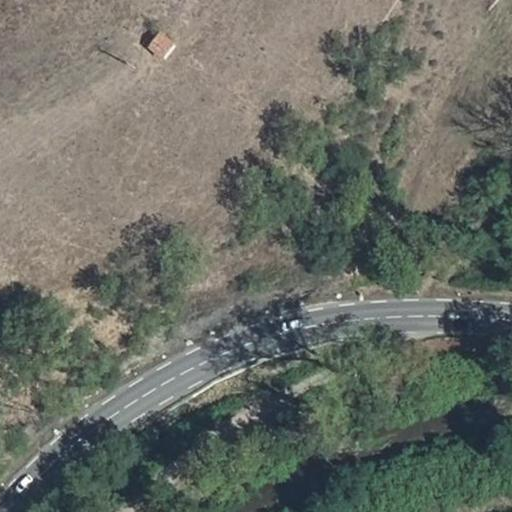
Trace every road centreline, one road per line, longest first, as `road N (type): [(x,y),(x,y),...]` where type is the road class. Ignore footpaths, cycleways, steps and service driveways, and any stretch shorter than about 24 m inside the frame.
road 1 (primary): [(511,321),(431,314),(287,328),(114,410),(6,511)]
road 2 (track): [(128,511),(239,430),(431,314)]
